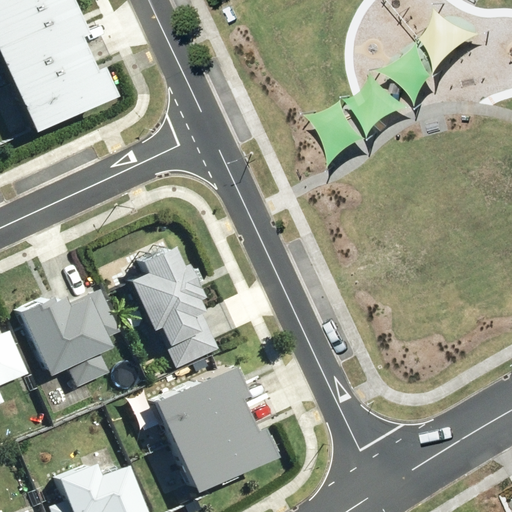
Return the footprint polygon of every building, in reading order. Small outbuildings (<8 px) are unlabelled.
[(0,0),(0,63),(29,124),(104,88),(91,60),(83,63),(66,29),(74,25),(62,0),(0,0)] [(138,262),(119,272),(169,369),(205,350),(188,317),(204,310),(188,278),(180,283),(159,243),(135,256),(138,262)] [(42,375),(59,368),(69,389),(109,372),(99,350),(116,342),(84,271),(10,303),(42,375)] [(0,324),(0,375),(18,368),(0,324)] [(148,399),(191,491),(273,453),(259,424),(252,427),(235,392),(243,389),(229,360),(148,399)] [(90,467),(86,456),(49,470),(59,494),(44,500),(48,511),(139,511),(117,457),(90,467)]
